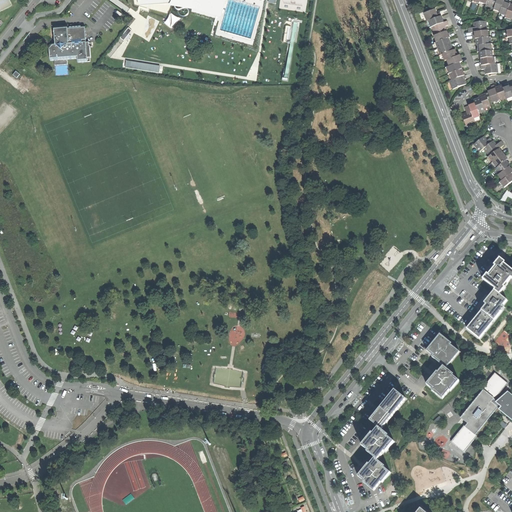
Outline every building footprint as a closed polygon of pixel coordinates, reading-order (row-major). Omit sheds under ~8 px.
[(147,0),(162,8),(167,0),(147,0)] [(179,0),(178,2),(195,6),(225,13),(228,0),(179,0)] [(486,0),(485,4),(484,6),(493,9),(495,0),(486,0)] [(495,0),(493,9),(499,11),(498,13),(499,13),(503,1),(503,0),(495,0)] [(503,1),(499,13),(505,15),(504,17),(505,17),(508,6),(509,3),(509,4),(508,4),(505,3),(506,2),(503,1)] [(426,21),(440,15),(439,13),(434,15),(434,13),(436,13),(435,11),(434,9),(423,13),(426,21)] [(431,27),(443,23),(441,19),(440,20),(439,17),(440,16),(440,15),(426,21),(428,21),(430,27),(431,27)] [(445,29),(444,26),(447,25),(446,21),(443,23),(431,27),(434,36),(444,32),(446,31),(445,29)] [(472,32),(486,31),(485,21),(473,22),(473,26),(475,26),(475,27),(473,27),(468,28),(468,33),(472,32)] [(136,28),(133,25),(125,35),(128,37),(136,28)] [(55,60),(55,66),(68,65),(68,59),(78,59),(79,62),(91,62),(90,58),(91,58),(90,46),(89,46),(89,42),(86,43),(85,26),(74,27),(65,28),(55,29),(56,45),(54,45),(54,44),(53,44),(52,45),(50,44),(49,46),(49,47),(49,48),(49,51),(50,51),(51,61),(55,60)] [(477,38),(487,37),(487,34),(487,31),(486,31),(472,32),(473,35),(474,35),(475,38),(473,39),(477,38)] [(434,36),(436,42),(446,38),(447,38),(449,37),(448,37),(447,35),(445,35),(444,32),(434,36)] [(477,45),(489,44),(488,37),(487,37),(477,38),(477,42),(476,42),(476,44),(476,45),(477,45)] [(449,41),(447,42),(446,38),(436,42),(435,43),(437,49),(440,55),(442,54),(451,51),(450,49),(449,48),(451,47),(449,41)] [(446,60),(456,56),(455,54),(454,50),(451,51),(442,54),(444,61),(446,60)] [(480,58),(482,58),(492,57),(491,51),(491,50),(479,52),(478,52),(476,52),(477,52),(479,52),(480,57),(480,58)] [(449,66),(457,63),(461,62),(460,59),(459,59),(457,56),(459,56),(459,55),(457,56),(456,56),(446,60),(449,66)] [(131,57),(130,64),(164,70),(165,62),(131,57)] [(481,64),(481,65),(494,64),(493,57),(492,57),(482,58),(482,62),(480,62),(481,64)] [(458,65),(457,63),(449,66),(446,67),(446,68),(448,74),(451,80),(463,75),(462,72),(461,73),(460,70),(461,69),(460,66),(458,66),(458,65)] [(484,69),(485,72),(485,74),(497,73),(496,63),(495,64),(494,64),(481,65),(480,65),(481,69),(484,69)] [(464,79),(465,79),(464,75),(463,75),(451,80),(449,81),(452,89),(465,84),(464,85),(462,80),(464,79)] [(492,89),(487,90),(491,101),(499,98),(495,87),(494,84),(492,85),(491,86),(492,89)] [(495,87),(499,98),(499,99),(506,97),(502,88),(501,84),(499,85),(495,87)] [(506,97),(506,98),(511,95),(511,94),(509,87),(508,84),(506,85),(505,85),(506,86),(502,88),(506,97)] [(480,98),(484,109),(491,106),(486,94),(482,96),(480,97),(480,98)] [(474,100),(475,104),(479,113),(485,110),(484,109),(480,98),(477,99),(474,100)] [(472,105),(469,106),(474,119),(480,116),(479,113),(475,104),(472,105)] [(464,114),(462,115),(466,126),(475,123),(474,119),(469,106),(465,108),(467,113),(464,114)] [(474,143),(480,150),(484,147),(492,141),(490,138),(487,140),(485,138),(484,136),(474,143)] [(492,141),(484,147),(489,155),(499,148),(504,144),(501,141),(496,144),(495,142),(493,140),(492,141)] [(499,148),(489,155),(489,156),(493,161),(497,166),(506,159),(507,158),(505,156),(502,151),(499,148)] [(506,159),(497,166),(495,168),(500,173),(509,166),(510,165),(508,162),(506,159)] [(511,173),(511,172),(511,170),(511,169),(509,166),(500,173),(498,174),(502,179),(511,173)] [(511,174),(511,173),(502,179),(500,181),(504,187),(511,180),(511,174)] [(511,278),(511,269),(505,264),(506,262),(501,258),(495,265),(496,266),(493,271),(489,275),(488,274),(484,279),(496,290),(496,291),(501,295),(506,288),(505,287),(509,282),(511,278)] [(508,300),(501,295),(496,291),(488,301),(485,303),(487,305),(482,310),(495,321),(505,309),(505,308),(503,306),(508,300)] [(485,332),(495,321),(482,310),(474,320),(468,329),(480,339),(485,332)] [(436,360),(444,366),(445,367),(450,361),(451,362),(460,352),(451,344),(452,343),(442,335),(437,342),(435,341),(427,351),(433,356),(432,357),(436,360)] [(431,390),(442,399),(449,390),(451,391),(459,381),(452,375),(453,374),(445,367),(444,366),(438,373),(437,372),(434,376),(427,384),(432,389),(431,390)] [(496,398),(508,383),(495,373),(482,389),(483,391),(484,389),(496,398)] [(468,424),(466,427),(476,435),(492,414),(494,411),(498,407),(505,412),(504,412),(504,414),(504,415),(505,415),(506,416),(507,416),(508,415),(511,417),(511,396),(508,393),(498,401),(495,399),(496,398),(484,389),(483,391),(461,418),(468,424)] [(371,421),(379,428),(382,429),(406,399),(396,390),(389,398),(377,413),(371,421)] [(476,435),(466,427),(464,426),(452,442),(464,452),(477,436),(476,435)] [(368,451),(375,457),(378,460),(385,451),(387,452),(395,442),(389,437),(389,436),(382,429),(379,428),(374,434),(373,433),(369,437),(363,445),(369,450),(368,451)] [(364,482),(375,490),(382,482),(383,483),(391,472),(385,467),(386,466),(378,460),(375,457),(370,464),(369,463),(366,467),(359,476),(365,481),(364,482)] [(121,497),(125,502),(133,495),(130,491),(121,497)]
